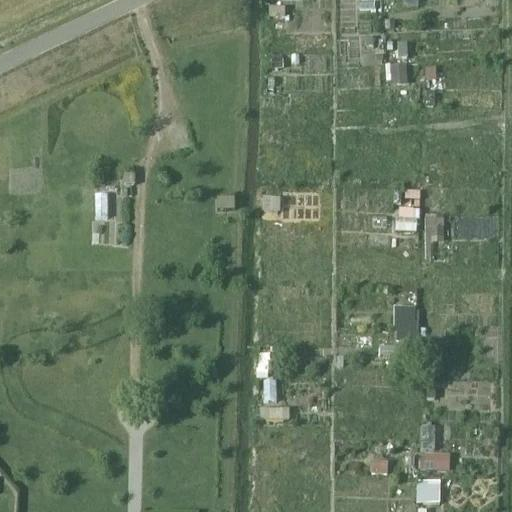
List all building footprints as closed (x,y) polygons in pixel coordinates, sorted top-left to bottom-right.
[(409,84),(408,65),(419,65),(419,42),(398,43),(399,50),(387,51),(388,85),(409,84)] [(472,64),(472,52),(441,53),(441,65),(472,64)] [(110,216),(110,194),(95,194),(95,216),(110,216)] [(216,198),(216,212),(235,212),(235,198),(216,198)] [(277,235),(277,264),(295,263),(295,249),(301,248),(301,235),(277,235)] [(423,470),(452,472),(453,456),(424,454),(423,470)] [(441,504),(442,482),(419,481),(418,503),(441,504)]
